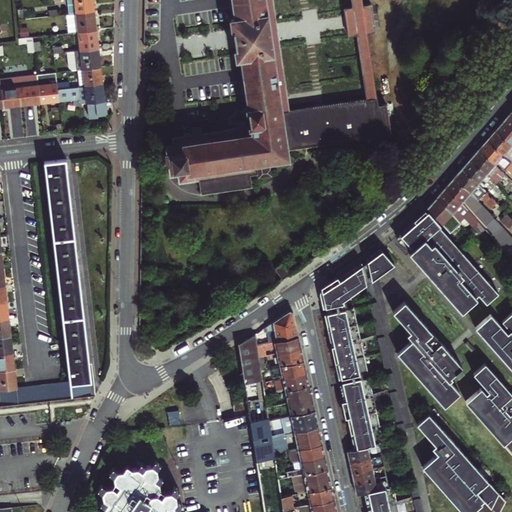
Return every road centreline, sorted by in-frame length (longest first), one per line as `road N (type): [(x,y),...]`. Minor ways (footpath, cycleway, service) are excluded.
road 1 (residential): [(130,372),(128,139)]
road 2 (residential): [(350,511),(300,285)]
road 3 (residential): [(11,152),(37,366)]
road 4 (residential): [(379,229),(511,374)]
road 5 (residential): [(300,285),(155,374),(130,372)]
road 6 (residential): [(379,229),(511,87)]
road 7 (residential): [(130,372),(60,511)]
road 8 (residential): [(128,139),(131,0)]
